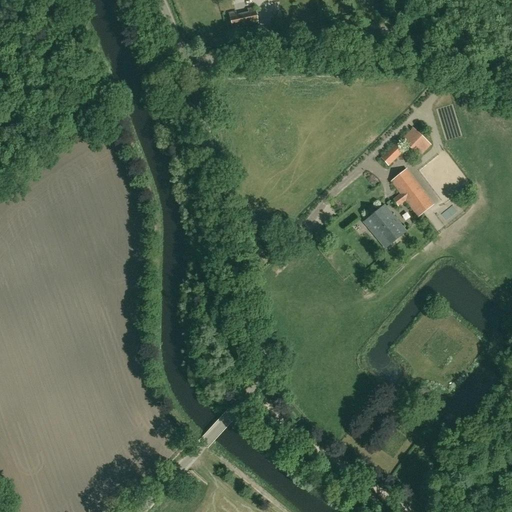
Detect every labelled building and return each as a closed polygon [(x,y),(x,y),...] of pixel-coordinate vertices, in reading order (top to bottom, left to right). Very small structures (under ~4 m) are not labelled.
[(254,8),(247,10),(248,13),(236,15),(236,12),(229,14),(232,31),(258,26),(254,8)] [(429,144),(413,129),(402,141),(418,156),(429,144)] [(381,159),(388,166),(402,152),(395,145),(381,159)] [(393,200),(398,207),(405,201),(418,217),(433,205),(407,170),(391,182),(400,195),(393,200)] [(384,206),(364,223),(385,249),(405,232),(384,206)] [(457,206),(445,216),(451,222),(462,213),(457,206)]
